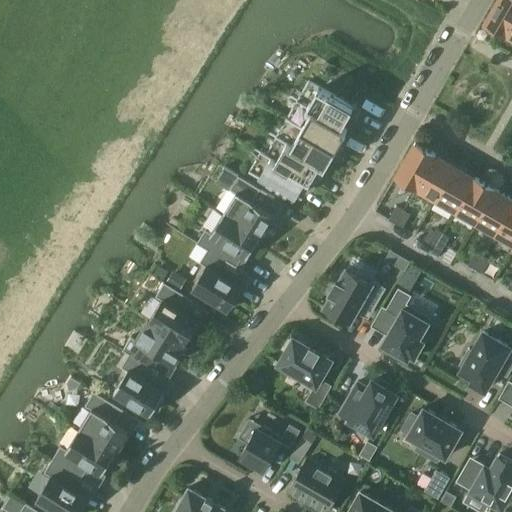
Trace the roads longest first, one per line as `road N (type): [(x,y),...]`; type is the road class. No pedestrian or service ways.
road 1 (residential): [(511,438),(285,303)]
road 2 (residential): [(354,216),(481,0)]
road 3 (residential): [(511,308),(354,216)]
road 4 (residential): [(176,442),(285,303)]
road 5 (residential): [(176,442),(287,507)]
